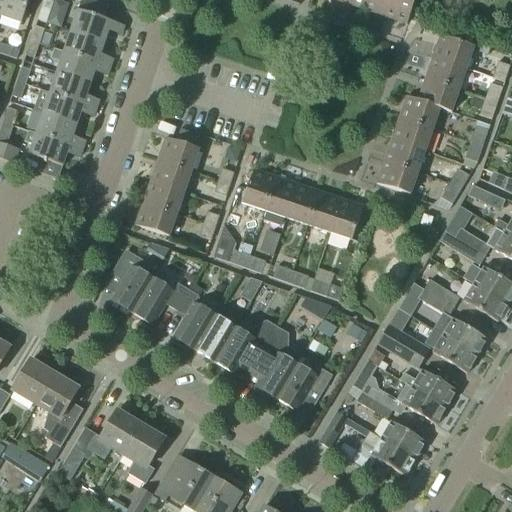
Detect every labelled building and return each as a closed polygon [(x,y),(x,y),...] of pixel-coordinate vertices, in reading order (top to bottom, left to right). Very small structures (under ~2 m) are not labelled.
[(7,0),(1,18),(22,25),(30,0),(7,0)] [(83,0),(79,13),(72,34),(105,45),(110,31),(122,35),(125,28),(103,21),(107,7),(87,0),(83,0)] [(342,0),(341,4),(363,12),(366,0),(342,0)] [(366,0),(363,12),(385,19),(390,0),(366,0)] [(416,0),(390,0),(385,19),(407,26),(416,0)] [(54,5),(46,2),(44,1),(37,22),(47,25),(54,5)] [(54,5),(47,25),(59,30),(67,6),(55,2),(54,5)] [(29,43),(39,46),(44,31),(35,28),(29,43)] [(65,55),(110,70),(113,64),(100,59),(105,45),(72,34),(65,55)] [(440,38),(432,60),(466,71),(473,50),(476,42),(460,37),(457,44),(440,38)] [(39,46),(29,43),(24,57),(34,60),(39,46)] [(0,56),(15,61),(18,52),(0,45),(0,56)] [(110,70),(65,55),(54,51),(50,61),(61,65),(58,75),(91,86),(95,73),(108,77),(110,70)] [(432,60),(425,82),(458,93),(466,71),(432,60)] [(491,80),(504,85),(510,68),(497,64),(491,80)] [(16,84),(25,87),(30,72),(20,69),(16,84)] [(51,96),(97,111),(99,103),(86,99),(91,86),(58,75),(51,96)] [(451,115),(458,94),(458,93),(425,82),(417,103),(441,111),(451,115)] [(25,87),(16,84),(11,98),(20,101),(25,87)] [(484,101),(497,105),(502,90),(489,86),(488,90),(484,101)] [(44,116),(77,127),(81,113),(94,118),(97,111),(51,96),(44,116)] [(433,133),(441,111),(417,103),(407,99),(399,121),(433,133)] [(497,105),(484,101),(479,118),(491,122),(497,105)] [(2,124),(11,127),(16,113),(7,110),(2,124)] [(37,136),(83,152),(85,144),(72,140),(77,127),(44,116),(37,136)] [(392,143),(426,154),(433,133),(399,121),(392,143)] [(469,145),(482,149),(487,133),(475,129),(469,145)] [(37,136),(37,137),(28,133),(24,144),(33,147),(30,157),(63,168),(67,154),(80,159),(83,152),(37,136)] [(166,141),(159,163),(192,174),(199,152),(166,141)] [(418,176),(426,154),(392,143),(385,165),(418,176)] [(0,159),(15,165),(19,151),(0,144),(0,159)] [(482,149),(469,145),(464,161),(477,165),(482,149)] [(239,153),(229,149),(227,155),(230,162),(236,164),(239,153)] [(159,163),(151,184),(185,195),(192,174),(159,163)] [(411,199),(418,176),(385,165),(377,187),(411,199)] [(219,183),(230,187),(234,175),(223,171),(219,183)] [(449,186),(460,193),(469,179),(457,172),(449,186)] [(243,206),(266,213),(277,180),(255,173),(243,206)] [(299,188),(277,180),(266,213),(287,221),(299,188)] [(230,187),(219,183),(215,195),(226,199),(230,187)] [(151,184),(144,206),(177,217),(185,195),(151,184)] [(460,193),(449,186),(440,201),(451,207),(460,193)] [(309,228),(320,195),(299,188),(287,221),(309,228)] [(472,188),(467,198),(478,203),(483,193),(472,188)] [(320,195),(309,228),(330,235),(342,202),(320,195)] [(342,202),(330,235),(353,243),(364,210),(342,202)] [(137,228),(170,239),(177,217),(144,206),(137,228)] [(203,226),(215,230),(219,218),(207,214),(203,226)] [(426,218),(423,226),(431,230),(434,221),(426,218)] [(495,231),(505,237),(511,241),(511,224),(509,229),(497,222),(492,230),(494,231),(495,231)] [(211,243),(215,230),(203,226),(198,238),(211,243)] [(464,247),(484,259),(490,249),(460,231),(454,240),(453,241),(464,247)] [(511,241),(505,237),(495,231),(494,231),(491,237),(501,243),(494,254),(511,264),(511,241)] [(272,256),(278,238),(267,234),(261,252),(272,256)] [(443,235),(438,244),(459,256),(464,247),(453,241),(454,240),(444,234),(443,235)] [(246,271),(251,259),(217,247),(212,260),(246,271)] [(132,315),(152,281),(140,274),(145,267),(126,255),(114,275),(124,282),(111,303),(132,315)] [(251,259),(246,271),(261,276),(265,264),(251,259)] [(462,281),(474,289),(508,309),(511,301),(511,288),(484,272),(483,274),(471,266),(462,281)] [(289,286),(293,274),(276,268),(272,280),(289,286)] [(293,274),(289,286),(304,292),(308,279),(293,274)] [(152,281),(132,315),(152,328),(165,306),(175,312),(188,292),(187,292),(178,286),(174,293),(152,281)] [(251,303),(262,285),(251,281),(241,297),(251,303)] [(309,294),(338,303),(342,291),(313,281),(309,294)] [(423,292),(453,311),(459,301),(429,282),(423,292)] [(413,287),(408,296),(417,301),(442,316),(448,320),(453,311),(423,292),(413,287)] [(498,325),(508,309),(474,289),(464,305),(498,325)] [(186,319),(173,340),(193,352),(214,317),(195,306),(194,305),(198,299),(188,292),(175,312),(186,319)] [(323,321),(330,310),(305,301),(301,307),(323,321)] [(453,323),(448,320),(442,316),(432,333),(443,340),(477,360),(487,343),(453,324),(453,323)] [(214,317),(193,352),(214,364),(235,330),(214,317)] [(336,330),(324,323),(318,333),(330,340),(336,330)] [(258,361),(270,341),(272,342),(278,333),(264,324),(252,332),(249,330),(245,336),(235,330),(214,364),(235,377),(248,355),(258,361)] [(365,335),(351,326),(345,336),(360,344),(365,335)] [(381,338),(422,363),(428,352),(388,328),(381,338)] [(270,341),(258,361),(268,367),(256,389),(276,401),(296,367),(301,358),(288,350),(288,339),(278,333),(272,342),(270,341)] [(466,377),(477,360),(443,340),(432,333),(429,338),(432,340),(427,349),(435,353),(433,358),(466,377)] [(422,363),(381,338),(376,347),(417,371),(422,363)] [(0,365),(9,350),(0,344),(0,365)] [(373,356),(368,364),(376,369),(381,361),(373,356)] [(37,407),(55,377),(31,363),(13,393),(37,407)] [(366,364),(351,389),(361,395),(361,396),(371,402),(378,392),(375,381),(371,379),(376,370),(366,364)] [(317,379),(296,367),(276,401),(296,413),(309,392),(320,398),(332,378),(321,372),(317,379)] [(412,391),(446,411),(456,395),(422,375),(417,384),(403,376),(399,383),(405,386),(412,391)] [(79,392),(55,377),(37,407),(49,414),(44,432),(49,434),(45,440),(61,451),(84,413),(76,408),(74,410),(70,407),(79,392)] [(405,386),(395,402),(398,404),(396,405),(402,409),(436,429),(446,411),(412,391),(405,386)] [(0,392),(0,411),(8,398),(0,392)] [(371,402),(361,396),(356,404),(386,423),(391,414),(371,402)] [(131,443),(141,428),(118,414),(102,441),(95,437),(87,450),(105,461),(112,450),(123,457),(131,443)] [(318,446),(329,453),(348,422),(337,416),(318,446)] [(392,426),(382,442),(416,463),(425,446),(392,426)] [(131,443),(123,457),(135,464),(128,475),(146,486),(155,472),(149,468),(164,442),(141,428),(131,443)] [(368,435),(350,465),(367,475),(374,462),(405,481),(416,463),(382,442),(370,435),(368,435)] [(23,454),(9,447),(3,457),(16,466),(23,454)] [(58,475),(70,483),(85,458),(73,451),(58,475)] [(169,500),(189,511),(195,511),(214,480),(189,465),(175,488),(165,482),(156,497),(167,504),(169,500)] [(230,511),(240,496),(219,482),(220,481),(215,479),(214,480),(195,511),(230,511)] [(97,498),(82,490),(79,494),(94,503),(97,498)] [(141,491),(128,511),(143,511),(152,498),(141,491)]
